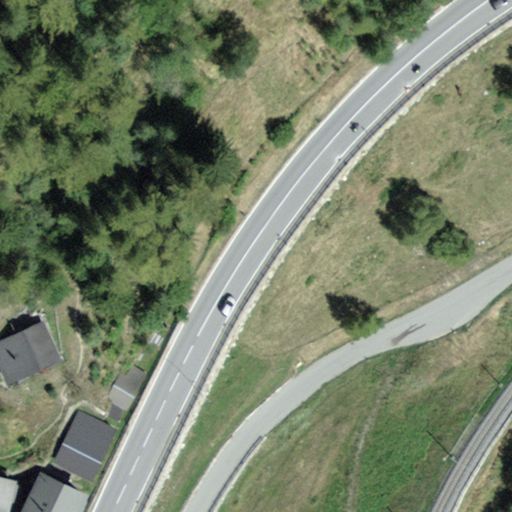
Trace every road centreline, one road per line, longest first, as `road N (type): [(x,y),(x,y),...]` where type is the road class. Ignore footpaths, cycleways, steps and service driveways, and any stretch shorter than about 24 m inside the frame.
road 1 (primary): [(490,0),(341,129),(190,352),(115,511)]
road 2 (unclassified): [(511,268),(314,377),(253,429),(196,511)]
